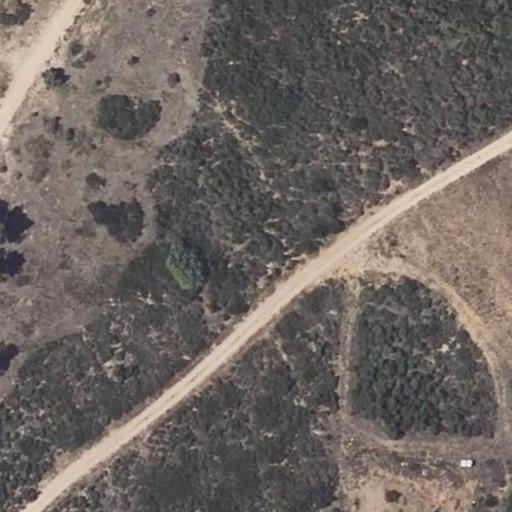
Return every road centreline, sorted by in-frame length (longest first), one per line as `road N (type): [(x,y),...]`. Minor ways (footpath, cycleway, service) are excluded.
road 1 (track): [(24,511),(149,393),(263,308),(355,213),(511,127)]
road 2 (track): [(0,119),(73,0)]
